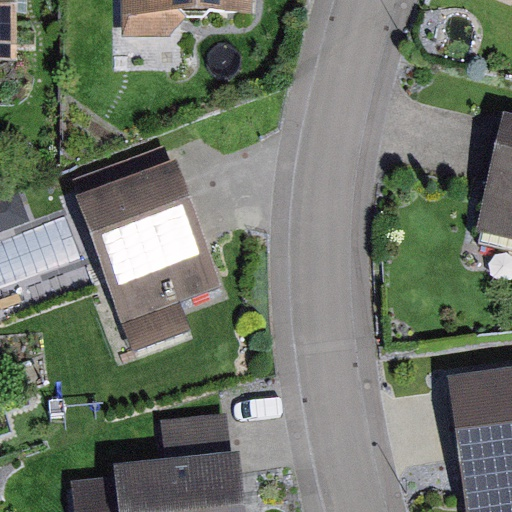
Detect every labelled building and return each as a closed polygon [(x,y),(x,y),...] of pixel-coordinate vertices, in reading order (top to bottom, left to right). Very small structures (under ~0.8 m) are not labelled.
[(0,0),(0,67),(18,67),(17,0),(0,0)] [(122,0),(123,43),(170,43),(187,23),(253,23),(253,0),(122,0)] [(511,133),(503,131),(477,242),(511,249),(511,133)] [(179,172),(77,209),(133,362),(193,340),(182,310),(224,294),(179,172)] [(511,511),(511,378),(449,387),(457,443),(465,511),(511,511)] [(166,480),(233,474),(228,424),(162,430),(166,480)] [(246,511),(243,473),(233,474),(166,480),(73,489),(75,511),(246,511)]
